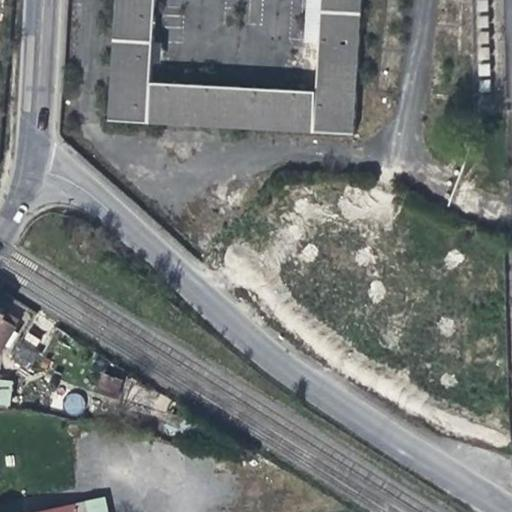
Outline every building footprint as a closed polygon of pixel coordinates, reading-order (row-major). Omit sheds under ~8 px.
[(113,0),(108,123),(355,134),(360,0),(305,0),(303,46),(316,47),(314,90),(150,83),(154,0),(113,0)] [(211,251),(199,263),(218,282),(229,270),(211,251)] [(0,311),(0,341),(1,339),(6,342),(16,327),(3,319),(5,315),(0,311)] [(37,346),(41,339),(30,332),(25,339),(37,346)] [(101,371),(95,389),(117,398),(123,379),(101,371)] [(11,381),(0,380),(0,408),(10,409),(11,381)] [(63,394),(65,415),(84,413),(82,393),(63,394)] [(416,426),(426,412),(403,397),(394,410),(416,426)] [(108,511),(107,500),(22,511),(108,511)]
